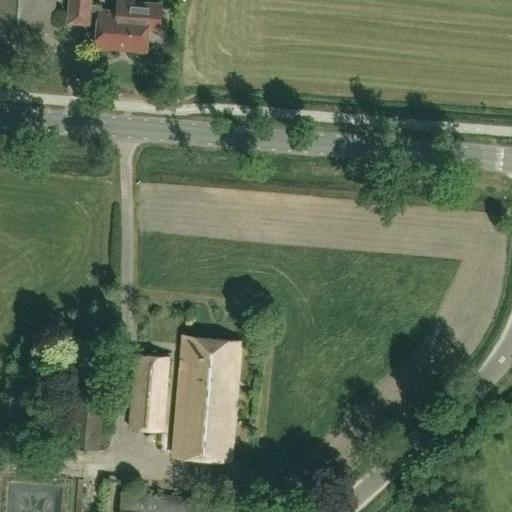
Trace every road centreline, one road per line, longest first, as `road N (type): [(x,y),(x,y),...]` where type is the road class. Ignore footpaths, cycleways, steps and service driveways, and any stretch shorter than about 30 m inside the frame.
road 1 (tertiary): [(511,168),(0,126)]
road 2 (unclassified): [(343,511),(476,395),(511,348)]
